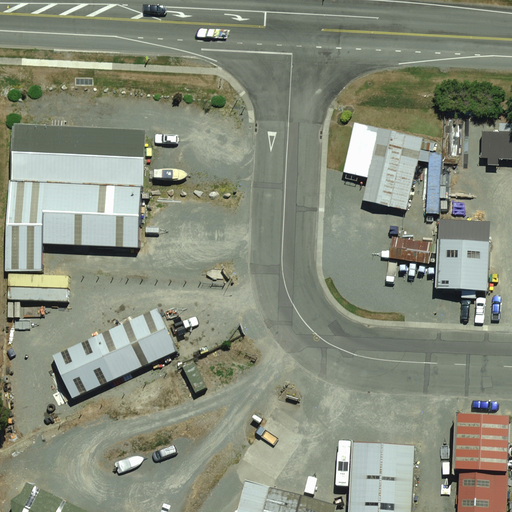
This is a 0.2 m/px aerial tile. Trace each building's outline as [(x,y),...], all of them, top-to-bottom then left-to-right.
[(417,141),(353,123),(340,174),(365,181),(360,201),(397,211),(417,141)] [(142,133),(7,126),(5,178),(139,185),(142,133)] [(511,134),(475,133),(474,156),(511,157),(511,134)] [(446,154),(431,152),(426,211),(441,213),(446,154)] [(139,185),(5,178),(0,268),(0,275),(41,278),(43,246),(137,251),(140,185),(139,185)] [(488,241),(435,239),(433,290),(485,292),(488,241)] [(156,310),(49,353),(67,397),(174,354),(156,310)] [(238,337),(170,370),(178,386),(185,402),(253,370),(238,337)] [(178,386),(170,370),(114,396),(122,413),(178,386)] [(500,511),(505,421),(457,419),(452,511),(500,511)] [(401,511),(405,444),(350,442),(346,511),(401,511)] [(262,511),(268,489),(241,483),(233,511),(262,511)] [(84,511),(34,489),(23,511),(84,511)] [(326,511),(328,503),(268,489),(262,511),(326,511)]
